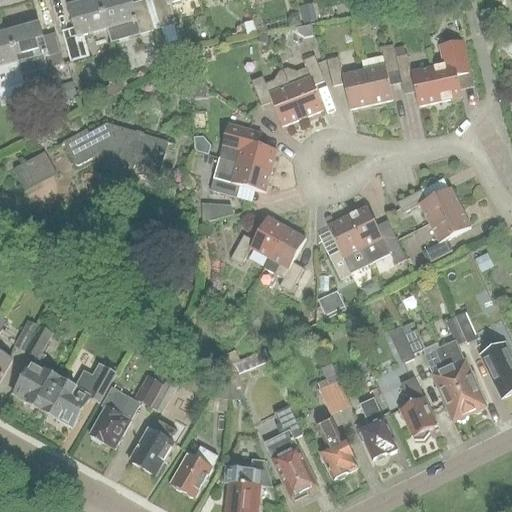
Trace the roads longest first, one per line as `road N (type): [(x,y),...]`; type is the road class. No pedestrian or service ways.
road 1 (residential): [(511,440),(365,511),(117,511),(0,446)]
road 2 (residential): [(511,205),(498,198),(464,142),(335,168)]
